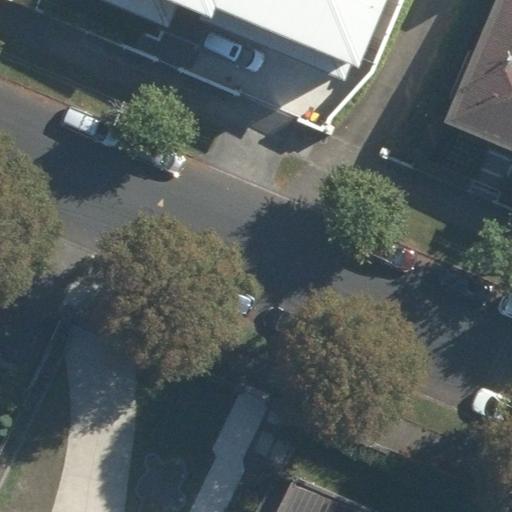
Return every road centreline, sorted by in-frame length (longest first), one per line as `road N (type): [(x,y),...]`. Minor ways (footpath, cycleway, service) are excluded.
road 1 (residential): [(511,358),(0,137)]
road 2 (unknown): [(320,275),(357,171),(437,0)]
